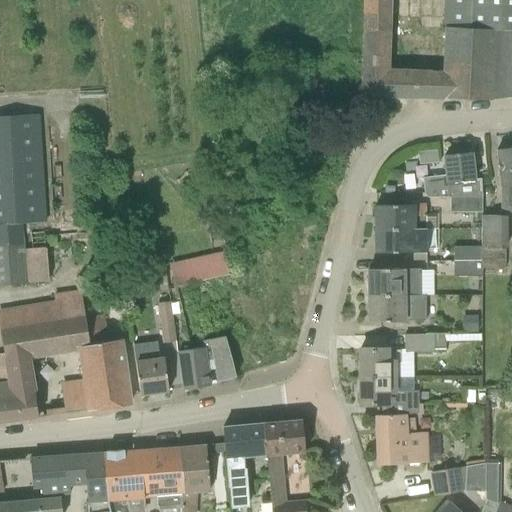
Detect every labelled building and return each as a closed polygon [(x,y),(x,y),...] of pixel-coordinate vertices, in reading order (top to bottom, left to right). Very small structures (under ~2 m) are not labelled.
[(511,0),(365,0),(362,96),(463,99),(491,100),(511,97),(511,0)] [(23,223),(47,222),(40,114),(0,116),(0,286),(28,284),(28,283),(49,281),(47,247),(45,247),(44,232),(31,232),(32,249),(25,249),(25,241),(24,241),(23,223)] [(511,148),(497,150),(501,188),(500,212),(511,212),(511,148)] [(419,153),(420,165),(439,163),(437,151),(419,153)] [(428,197),(450,197),(482,197),(481,179),(474,180),(471,153),(444,156),(446,175),(423,178),(425,194),(428,197)] [(482,212),(482,197),(450,197),(450,212),(482,212)] [(375,205),(376,227),(426,228),(426,205),(413,206),(413,205),(375,205)] [(481,247),(481,260),(481,269),(505,269),(506,249),(508,249),(508,215),(482,215),(481,247)] [(426,252),(426,228),(376,227),(376,253),(426,252)] [(454,247),(454,260),(481,260),(481,247),(454,247)] [(176,287),(230,275),(226,251),(171,264),(176,287)] [(481,269),(481,260),(454,260),(454,274),(481,274),(481,269)] [(419,269),(368,269),(368,296),(419,296),(419,269)] [(76,351),(76,347),(90,345),(85,318),(81,290),(54,294),(55,301),(0,310),(0,326),(0,329),(0,332),(4,353),(0,353),(0,382),(34,378),(31,359),(76,351)] [(419,296),(368,296),(369,322),(406,322),(406,321),(425,320),(425,296),(419,296)] [(158,304),(163,343),(175,341),(170,302),(158,304)] [(104,315),(85,318),(90,345),(76,347),(76,351),(81,379),(59,382),(63,413),(63,414),(130,405),(120,340),(109,342),(104,315)] [(479,315),(461,315),(462,332),(479,332),(479,315)] [(464,334),(434,334),(404,335),(404,352),(434,352),(434,351),(446,351),(446,342),(464,342),(464,334)] [(225,336),(210,340),(219,382),(236,376),(225,336)] [(169,358),(160,359),(158,342),(133,345),(140,395),(169,391),(166,374),(171,373),(169,358)] [(204,348),(178,352),(184,389),(210,385),(204,348)] [(390,349),(360,350),(360,378),(397,377),(397,362),(401,362),(401,350),(390,350),(390,349)] [(381,404),(382,415),(405,415),(419,413),(419,391),(397,391),(397,377),(360,378),(360,404),(381,404)] [(0,422),(39,417),(34,378),(0,382),(0,422)] [(475,402),(474,390),(465,390),(465,403),(475,402)] [(406,422),(405,415),(382,415),(377,416),(379,465),(427,463),(426,432),(414,433),(414,422),(406,422)] [(302,420),(264,424),(266,455),(271,511),(306,511),(305,500),(286,503),(281,454),(305,452),(302,420)] [(266,455),(264,424),(223,427),(224,443),(225,452),(226,459),(227,487),(229,487),(231,507),(251,505),(245,457),(266,455)] [(210,492),(207,455),(225,452),(224,443),(206,445),(206,446),(178,448),(183,490),(181,509),(178,509),(177,511),(195,511),(197,493),(210,492)] [(178,448),(152,450),(157,497),(155,497),(157,510),(178,509),(181,509),(183,490),(178,448)] [(128,511),(127,500),(144,499),(144,498),(155,497),(157,497),(152,450),(103,453),(105,483),(108,502),(110,511),(128,511)] [(110,511),(108,502),(105,483),(103,453),(66,456),(70,487),(86,485),(87,511),(110,511)] [(66,456),(30,458),(32,491),(42,490),(42,497),(69,496),(71,495),(70,489),(70,487),(66,456)] [(484,491),(484,505),(487,500),(496,504),(496,464),(484,464),(484,491)] [(458,468),(432,472),(436,496),(462,492),(458,468)] [(61,511),(60,497),(0,501),(0,511),(61,511)] [(481,511),(494,511),(498,504),(496,504),(487,500),(484,505),(481,511)] [(458,511),(449,503),(441,511),(458,511)]
